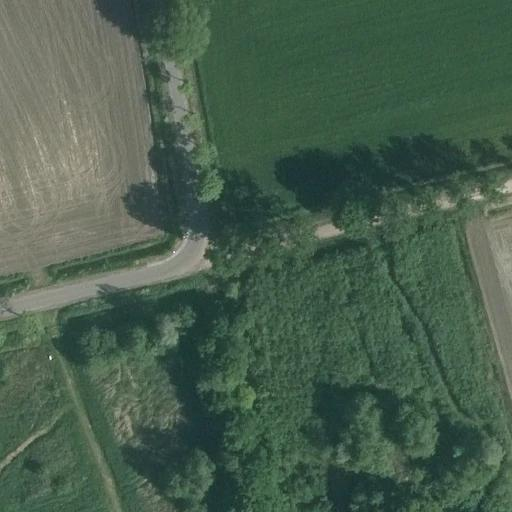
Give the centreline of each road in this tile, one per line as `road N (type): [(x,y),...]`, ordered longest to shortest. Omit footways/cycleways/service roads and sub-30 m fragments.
road 1 (unclassified): [(0,307),(175,263),(192,236),(160,0)]
road 2 (track): [(175,263),(511,181)]
